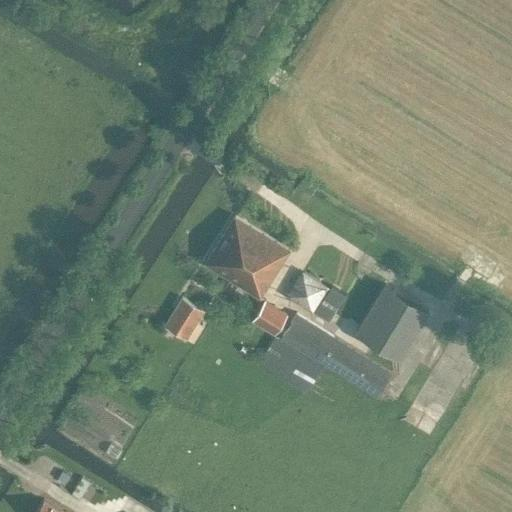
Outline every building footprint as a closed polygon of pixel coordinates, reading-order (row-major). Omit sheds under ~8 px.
[(290,246),(235,211),(206,257),(261,292),(290,246)] [(431,310),(385,282),(356,329),(402,357),(431,310)] [(333,284),(317,311),(331,320),(348,292),(333,284)] [(187,339),(188,337),(194,341),(199,333),(203,326),(197,322),(206,309),(183,294),(164,324),(187,339)] [(275,333),(288,312),(265,297),(252,319),(275,333)] [(393,371),(298,310),(281,336),(328,366),(377,396),(393,371)] [(307,390),(324,365),(277,335),(261,361),(307,390)] [(73,473),(64,467),(57,479),(65,484),(73,473)] [(91,481),(83,476),(72,493),(80,498),(91,481)] [(65,511),(44,498),(35,511),(65,511)]
